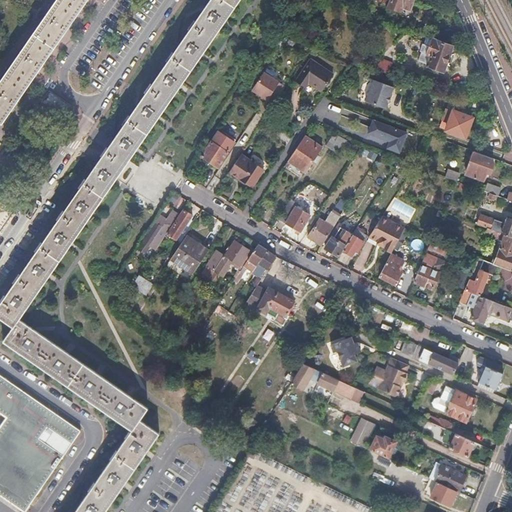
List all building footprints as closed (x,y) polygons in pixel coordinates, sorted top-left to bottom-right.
[(132,427),(73,511),(102,511),(123,482),(146,449),(157,432),(137,419),(145,407),(18,319),(27,307),(48,276),(70,245),(92,212),(114,180),(125,164),(136,149),(157,118),(179,86),(202,53),(223,21),(238,0),(210,0),(105,152),(0,304),(0,314),(15,324),(6,338),(132,427)] [(55,0),(0,82),(0,122),(2,124),(24,92),(45,61),(67,30),(87,0),(55,0)] [(380,0),(389,3),(389,5),(400,10),(402,6),(411,9),(414,0),(380,0)] [(423,51),(421,50),(417,61),(419,62),(419,64),(439,71),(449,44),(429,37),(423,51)] [(332,75),(310,60),(295,81),(299,84),(303,87),(307,82),(321,91),(332,75)] [(262,97),(272,105),(284,87),(262,72),(251,90),(262,97)] [(393,86),(373,79),(364,101),(384,108),(393,86)] [(65,116),(71,103),(48,92),(42,105),(65,116)] [(476,100),(469,97),(467,106),(473,108),(476,100)] [(446,109),(441,122),(447,124),(445,131),(464,138),(472,118),(446,109)] [(370,126),(367,132),(390,140),(387,147),(399,152),(406,132),(372,119),(370,126)] [(445,131),(444,132),(464,139),(464,138),(445,131)] [(333,148),(334,148),(337,142),(338,140),(340,137),(340,136),(333,133),(327,145),(333,148)] [(322,147),(304,135),(287,161),(296,166),(305,172),(322,147)] [(338,140),(337,142),(355,151),(358,146),(340,137),(338,140)] [(227,152),(211,141),(201,157),(209,162),(217,167),(227,152)] [(493,158),(474,151),(465,173),(484,181),(487,174),(490,175),(494,164),(491,163),(493,158)] [(511,156),(500,152),(497,160),(511,165),(511,156)] [(239,154),(237,158),(227,173),(232,176),(236,179),(237,177),(251,187),(262,169),(239,154)] [(400,159),(397,164),(411,170),(415,165),(400,159)] [(449,169),(447,169),(444,176),(456,180),(459,172),(449,169)] [(317,183),(312,180),(299,200),(305,203),(317,183)] [(500,187),(487,182),(484,191),(488,192),(496,195),(497,196),(500,187)] [(433,194),(415,187),(411,197),(429,204),(433,194)] [(298,203),(290,198),(279,218),(295,228),(293,231),(296,232),(298,234),(309,214),(296,207),(298,203)] [(0,436),(0,486),(27,505),(66,449),(42,431),(48,423),(72,439),(80,428),(19,385),(0,371),(0,229),(13,211),(0,202),(0,405),(0,406),(3,408),(14,416),(3,432),(0,436)] [(155,250),(178,215),(172,210),(166,219),(163,217),(160,215),(138,249),(144,254),(149,246),(155,250)] [(187,213),(183,210),(166,234),(175,240),(191,216),(187,213)] [(324,221),(319,218),(308,235),(314,240),(321,244),(339,216),(331,210),(324,221)] [(382,215),(371,232),(380,236),(377,241),(384,245),(381,249),(386,252),(390,254),(390,253),(404,228),(406,225),(391,217),(387,218),(382,215)] [(480,225),(489,228),(511,236),(511,219),(507,217),(505,223),(484,215),(480,225)] [(356,226),(352,234),(342,249),(346,252),(350,254),(354,249),(357,251),(368,234),(356,226)] [(352,234),(343,228),(340,233),(338,232),(335,235),(333,234),(325,247),(331,251),(338,255),(342,249),(352,234)] [(499,244),(501,245),(493,265),(499,267),(509,271),(511,264),(511,236),(489,228),(487,235),(500,240),(499,244)] [(197,248),(184,239),(170,259),(192,274),(194,270),(207,251),(203,248),(199,246),(197,248)] [(431,239),(428,247),(441,252),(444,245),(431,239)] [(466,244),(454,239),(451,247),(462,252),(466,244)] [(226,243),(222,240),(208,261),(216,266),(223,256),(230,245),(226,243)] [(241,246),(234,242),(224,257),(223,256),(216,266),(212,271),(219,276),(229,260),(238,266),(248,251),(241,246)] [(261,248),(257,245),(233,280),(237,282),(246,269),(251,273),(257,264),(266,250),(261,248)] [(266,250),(257,264),(251,273),(246,280),(256,287),(267,270),(275,257),(270,254),(266,250)] [(390,253),(390,254),(378,276),(387,280),(395,284),(402,271),(399,269),(404,261),(390,253)] [(428,268),(420,265),(413,282),(422,285),(431,289),(442,264),(436,261),(437,258),(427,254),(423,263),(429,266),(428,268)] [(493,265),(478,258),(464,290),(479,296),(488,275),(495,278),(497,272),(499,267),(493,265)] [(192,274),(190,276),(203,285),(207,279),(194,270),(192,274)] [(152,285),(138,276),(130,287),(144,297),(152,285)] [(256,287),(246,303),(276,322),(280,316),(286,320),(295,306),(282,297),(269,289),(266,293),(256,287)] [(470,300),(477,303),(471,318),(482,323),(487,313),(491,312),(493,313),(493,314),(503,318),(504,317),(507,318),(509,313),(511,309),(479,296),(464,290),(459,303),(467,307),(470,300)] [(350,337),(330,345),(333,352),(337,351),(342,366),(356,362),(353,355),(360,352),(359,348),(357,343),(353,344),(350,337)] [(406,341),(400,353),(426,364),(453,376),(458,364),(432,352),(406,341)] [(401,362),(387,356),(374,387),(387,393),(390,391),(395,382),(401,370),(397,369),(401,362)] [(476,364),(482,367),(476,381),(496,390),(499,381),(503,373),(498,371),(500,366),(479,357),(476,364)] [(313,369),(303,364),(290,385),(299,391),(313,369)] [(338,380),(321,372),(316,384),(324,387),(332,391),(333,390),(338,380)] [(350,385),(338,380),(333,390),(350,397),(354,387),(350,385)] [(438,398),(433,399),(431,404),(433,408),(436,409),(465,422),(470,411),(475,399),(447,386),(446,386),(440,399),(438,398)] [(284,395),(279,392),(275,398),(279,401),(284,395)] [(453,425),(439,419),(436,425),(445,429),(450,431),(453,425)] [(366,420),(355,443),(386,457),(390,449),(394,440),(384,435),(382,439),(376,436),(375,437),(369,434),(374,424),(366,420)] [(441,438),(443,439),(441,443),(467,456),(470,449),(474,442),(450,431),(445,429),(441,438)] [(465,476),(441,464),(434,480),(437,482),(457,491),(458,491),(462,483),(465,476)] [(389,487),(379,482),(375,490),(385,495),(389,487)] [(457,491),(437,482),(430,496),(450,505),(453,498),(457,491)]
